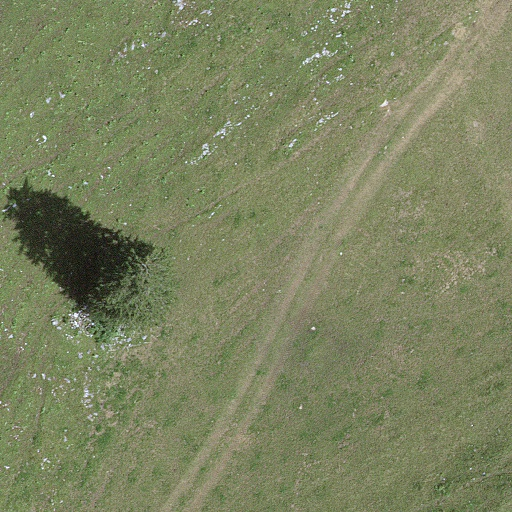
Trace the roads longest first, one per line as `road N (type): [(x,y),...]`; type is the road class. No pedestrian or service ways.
road 1 (track): [(505,0),(361,192),(318,290),(342,388),(365,416),(502,511)]
road 2 (track): [(202,511),(342,388),(511,263)]
